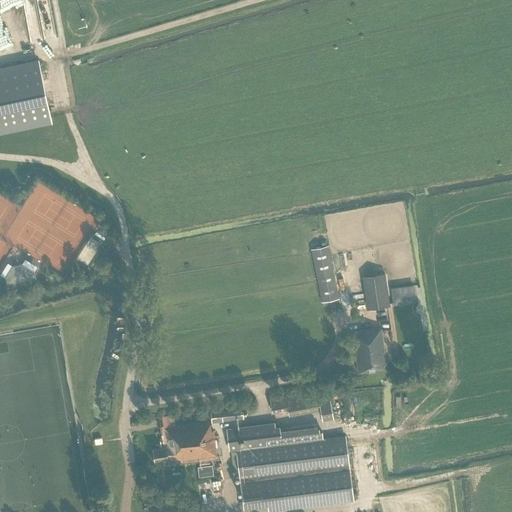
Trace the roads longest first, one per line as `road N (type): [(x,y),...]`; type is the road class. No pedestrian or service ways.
road 1 (residential): [(126,407),(139,301),(119,210),(59,166),(0,156)]
road 2 (residential): [(126,407),(310,375),(333,353),(339,329)]
